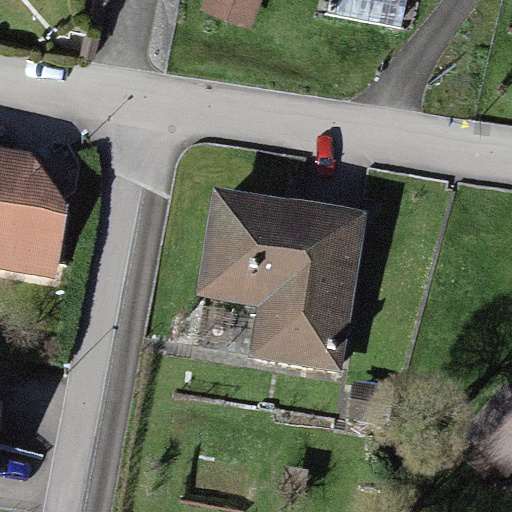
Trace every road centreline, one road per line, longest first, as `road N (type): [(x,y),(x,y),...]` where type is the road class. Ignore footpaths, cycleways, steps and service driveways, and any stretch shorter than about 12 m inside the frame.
road 1 (residential): [(144,108),(69,511)]
road 2 (residential): [(511,151),(144,108)]
road 3 (residential): [(144,108),(0,78)]
